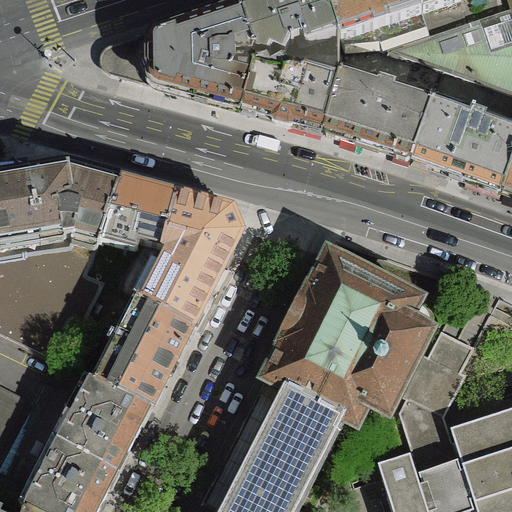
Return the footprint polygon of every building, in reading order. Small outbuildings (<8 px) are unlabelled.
[(340,37),(328,0),(259,0),(240,6),(255,52),(270,56),(273,50),(286,55),(291,42),(304,39),(307,45),(309,46),(340,37)] [(342,42),(423,15),(417,0),(328,0),(340,37),(342,42)] [(417,0),(423,15),(467,0),(417,0)] [(183,96),(242,112),(255,67),(253,62),(237,62),(237,57),(253,57),(255,52),(240,6),(147,37),(144,42),(144,52),(146,79),(148,86),(183,96)] [(511,11),(387,53),(511,97),(511,11)] [(110,76),(148,86),(146,79),(144,52),(144,42),(147,37),(108,50),(103,55),(101,64),(104,71),(110,76)] [(324,135),(341,77),(310,69),(306,71),(304,78),(292,74),(285,63),(274,68),(270,62),(255,67),(242,112),(324,135)] [(324,135),(413,162),(435,102),(342,72),(341,77),(324,135)] [(504,195),(511,170),(511,129),(435,102),(413,162),(504,195)] [(101,243),(121,183),(69,168),(31,175),(42,240),(71,236),(72,239),(100,247),(101,243)] [(0,247),(42,240),(31,175),(0,179),(0,247)] [(140,245),(163,252),(176,198),(121,183),(101,243),(139,254),(140,245)] [(153,266),(136,300),(194,330),(242,236),(231,213),(176,198),(163,252),(168,255),(159,269),(153,266)] [(0,337),(54,363),(88,276),(100,247),(72,239),(71,236),(42,240),(0,247),(0,337)] [(346,422),(357,428),(368,406),(388,416),(398,398),(420,357),(430,337),(427,335),(429,328),(429,320),(425,313),(419,308),(421,304),(330,258),(266,382),(284,391),(346,422)] [(88,276),(54,363),(64,368),(106,285),(88,276)] [(194,330),(136,300),(94,383),(152,410),(194,330)] [(462,462),(459,454),(456,455),(445,421),(467,379),(462,376),(469,363),(454,355),(436,346),(428,361),(420,357),(398,398),(407,402),(399,416),(417,467),(414,468),(417,477),(462,462)] [(64,368),(54,363),(32,406),(10,452),(0,471),(0,498),(21,507),(54,442),(87,379),(64,368)] [(54,442),(119,475),(152,410),(94,383),(87,379),(54,442)] [(0,390),(0,446),(5,449),(27,404),(0,390)] [(300,511),(346,422),(284,391),(221,511),(300,511)] [(511,511),(511,415),(453,434),(459,454),(462,462),(478,511),(511,511)] [(21,507),(28,511),(30,511),(100,511),(119,475),(54,442),(21,507)] [(414,468),(411,458),(379,469),(392,511),(428,511),(417,477),(414,468)] [(478,511),(462,462),(417,477),(428,511),(478,511)] [(392,511),(379,469),(352,478),(355,490),(342,494),(332,511),(392,511)]
